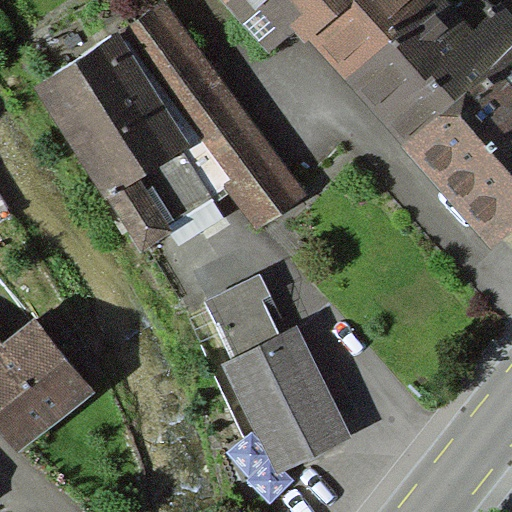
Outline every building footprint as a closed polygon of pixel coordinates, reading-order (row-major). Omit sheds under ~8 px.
[(167,0),(31,91),(105,202),(109,198),(182,152),(203,137),(262,226),(301,200),(167,0)] [(222,0),(244,24),(270,0),(222,0)] [(430,0),(270,0),(244,24),(271,53),(296,31),(308,44),(313,40),(342,73),(430,0)] [(469,0),(457,10),(448,0),(430,0),(342,73),(407,150),(511,59),(511,15),(498,0),(469,0)] [(511,59),(407,150),(489,244),(511,224),(511,59)] [(211,199),(182,152),(109,198),(141,250),(172,231),(169,226),(211,199)] [(0,334),(0,437),(13,454),(96,389),(35,312),(3,338),(0,334)] [(271,481),(351,441),(295,330),(215,370),(271,481)]
